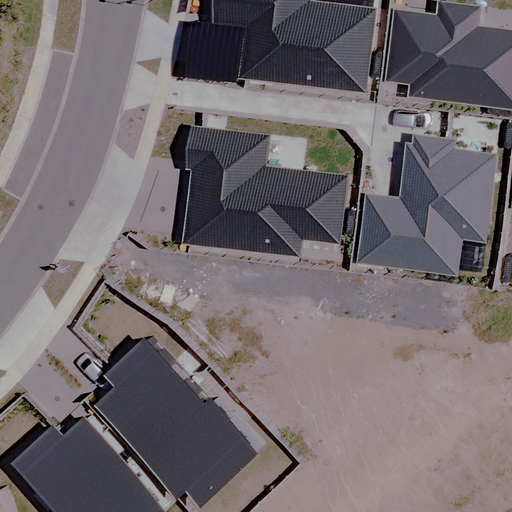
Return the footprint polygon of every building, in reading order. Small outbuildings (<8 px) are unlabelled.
[(226,0),(225,15),(258,18),(252,70),(378,82),(386,3),(359,0),(226,0)] [(420,87),(511,96),(511,24),(488,22),(490,1),(483,0),(448,0),(448,11),(405,6),(398,75),(421,77),(420,87)] [(279,128),(202,120),(198,161),(206,161),(198,236),(310,248),(312,232),(352,236),(359,170),(276,161),(279,128)] [(496,233),(505,146),(464,142),(465,133),(427,129),(426,138),(418,137),(413,192),(378,189),(371,254),(469,264),(473,230),(496,233)] [(130,377),(109,398),(197,487),(208,476),(222,490),(275,438),(228,390),(222,396),(156,330),(119,366),(130,377)] [(186,498),(98,409),(81,427),(70,417),(31,455),(88,511),(180,511),(176,508),(186,498)]
